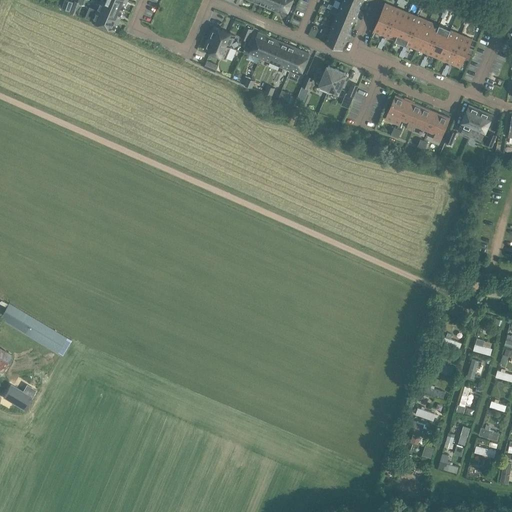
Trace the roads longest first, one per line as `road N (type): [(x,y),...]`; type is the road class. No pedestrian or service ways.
road 1 (track): [(0,96),(433,287),(480,281),(509,194)]
road 2 (residential): [(144,0),(135,27),(182,51),(209,1),(352,56)]
